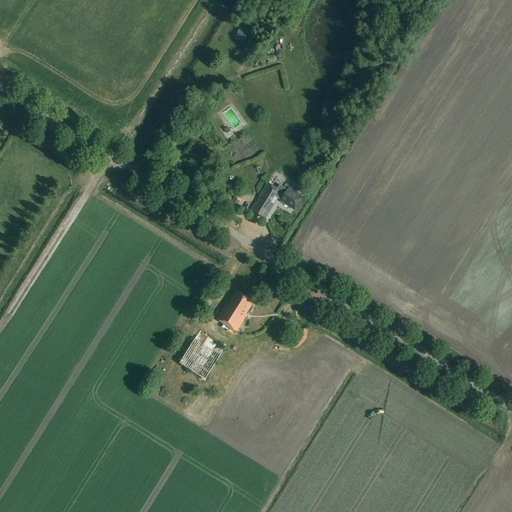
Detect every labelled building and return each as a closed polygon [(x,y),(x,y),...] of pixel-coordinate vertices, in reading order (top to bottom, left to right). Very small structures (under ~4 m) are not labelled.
[(240,28),(236,39),(244,42),(248,31),(240,28)] [(234,129),(244,123),(234,106),(224,112),(234,129)] [(178,175),(184,163),(173,157),(167,169),(178,175)] [(277,190),(269,185),(252,211),(265,219),(266,219),(270,211),(278,198),(281,200),(280,202),(294,210),(302,197),(288,188),(287,190),(279,186),(277,190)] [(234,197),(228,207),(234,211),(240,201),(234,197)] [(229,305),(227,304),(217,320),(237,332),(247,316),(246,315),(254,302),(237,292),(229,305)] [(207,381),(227,349),(201,333),(181,365),(207,381)]
